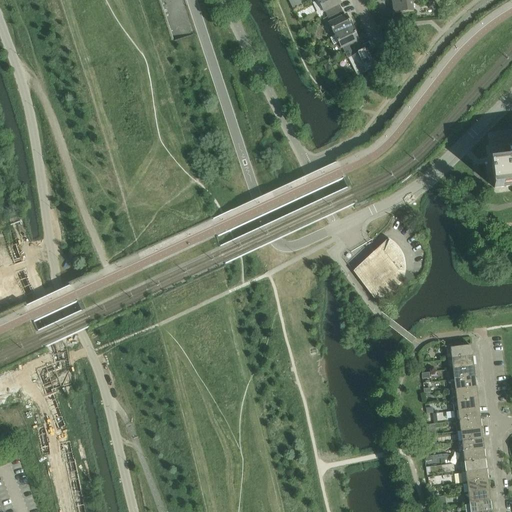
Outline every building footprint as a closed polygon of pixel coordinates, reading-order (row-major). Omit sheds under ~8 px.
[(160,60),(176,54),(158,0),(140,0),(151,32),(160,60)] [(301,6),(298,0),(288,0),(293,9),(301,6)] [(327,18),(328,19),(342,12),(339,5),(342,4),(339,0),(320,0),(318,1),(320,5),(321,7),(324,13),(325,12),(327,17),(326,18),(327,18)] [(412,2),(392,5),(393,9),(383,10),(384,16),(413,12),(412,2)] [(342,12),(328,19),(330,23),(329,24),(331,29),(332,31),(335,37),(353,29),(350,23),(351,22),(350,21),(349,21),(347,15),(345,16),(342,12)] [(345,54),(345,55),(360,48),(357,41),(359,40),(356,35),(356,34),(356,32),(355,33),(353,29),(335,37),(331,39),(334,46),(338,44),(341,49),(342,48),(345,53),(343,54),(344,54),(345,54)] [(360,48),(345,55),(348,59),(352,57),(360,75),(377,67),(379,66),(370,48),(365,51),(363,52),(362,52),(360,48)] [(511,189),(511,160),(491,163),(494,189),(511,187),(511,189)] [(356,274),(375,298),(377,298),(379,298),(381,297),(384,297),(386,296),(388,295),(391,293),(393,292),(394,291),(396,289),(398,287),(400,285),(401,282),(402,280),(403,278),(404,275),(404,273),(404,270),(405,267),(404,265),(404,263),(404,260),(403,258),(402,256),(401,254),(400,251),(398,249),(397,248),(395,246),(393,244),(391,243),(389,241),(385,252),(369,264),(356,274)] [(446,350),(448,361),(473,358),(471,347),(446,350)] [(448,361),(449,371),(474,368),(473,358),(448,361)] [(449,371),(450,381),(475,378),(474,368),(449,371)] [(475,378),(450,381),(452,392),(477,389),(475,378)] [(477,389),(452,392),(453,402),(478,399),(477,389)] [(478,399),(453,402),(454,412),(479,409),(478,399)] [(454,412),(456,423),(481,420),(479,409),(454,412)] [(481,420),(456,423),(457,433),(461,432),(482,430),(481,420)] [(483,440),(482,430),(461,432),(463,443),(483,440)] [(459,443),(460,454),(485,451),(483,440),(463,443),(459,443)] [(485,451),(460,454),(461,464),(486,461),(485,451)] [(461,464),(463,474),(488,471),(486,461),(461,464)] [(462,474),(463,485),(489,481),(488,471),(463,474),(462,474)] [(463,485),(465,495),(490,492),(489,481),(463,485)] [(465,495),(466,505),(492,502),(490,492),(465,495)] [(466,505),(466,511),(493,511),(492,502),(466,505)]
